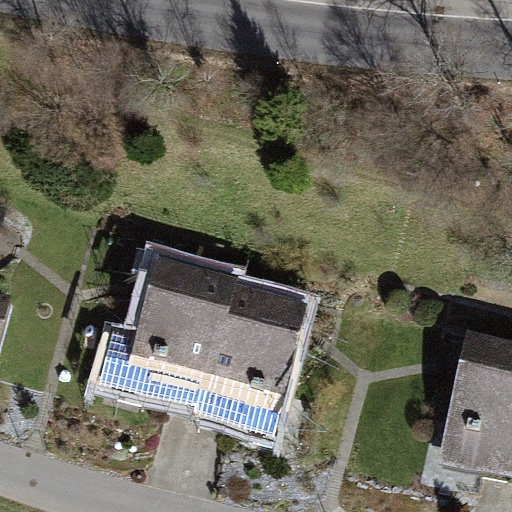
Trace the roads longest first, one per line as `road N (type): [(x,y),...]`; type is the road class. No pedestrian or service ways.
road 1 (tertiary): [(92,0),(274,29),(511,50)]
road 2 (residential): [(0,469),(136,511)]
